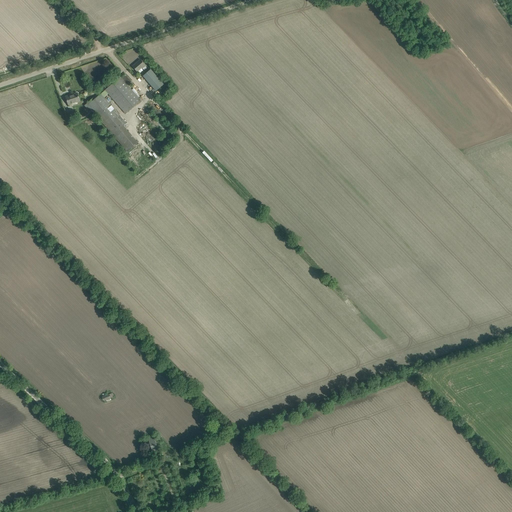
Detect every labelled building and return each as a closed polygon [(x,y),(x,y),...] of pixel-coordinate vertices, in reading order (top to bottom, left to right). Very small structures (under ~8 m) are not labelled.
[(140,60),(133,66),(137,72),(141,69),(142,69),(146,66),(140,60)] [(142,77),(155,92),(163,85),(150,70),(142,77)] [(94,98),(87,103),(88,105),(87,106),(90,109),(91,109),(127,152),(138,143),(124,126),(125,125),(124,125),(126,123),(106,99),(104,98),(108,94),(110,97),(114,101),(126,114),(141,100),(139,98),(127,85),(124,81),(120,77),(95,99),(94,98)] [(68,105),(71,104),(73,109),(81,107),(79,101),(80,101),(77,93),(66,97),(68,105)] [(130,163),(139,153),(136,151),(128,161),(130,163)] [(0,251),(5,257),(29,235),(0,204),(0,251)] [(102,394),(102,397),(103,401),(106,400),(106,402),(111,400),(110,399),(111,399),(111,398),(114,397),(113,393),(109,395),(109,394),(106,395),(105,393),(102,394)] [(159,452),(154,436),(147,438),(153,454),(159,452)]
